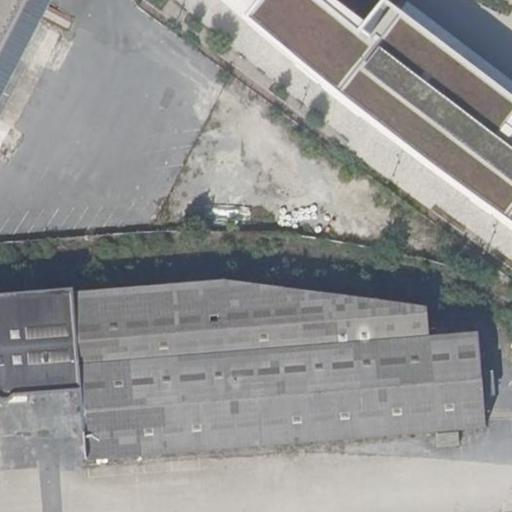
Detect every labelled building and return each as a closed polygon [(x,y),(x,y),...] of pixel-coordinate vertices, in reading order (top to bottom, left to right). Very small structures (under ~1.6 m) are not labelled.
[(0,0),(0,60),(31,0),(0,0)] [(398,0),(379,28),(340,0),(231,0),(511,222),(511,79),(398,0)] [(188,165),(216,177),(232,144),(204,131),(188,165)] [(73,290),(0,296),(0,399),(0,400),(10,401),(16,397),(29,395),(27,373),(80,368),(82,391),(89,459),(434,428),(456,427),(484,425),(481,394),(479,368),(475,330),(426,335),(423,308),(224,281),(73,294),(73,290)] [(494,367),(479,368),(481,394),(496,392),(494,367)] [(27,373),(29,395),(82,391),(80,368),(27,373)] [(456,441),(456,427),(434,428),(436,442),(456,441)]
